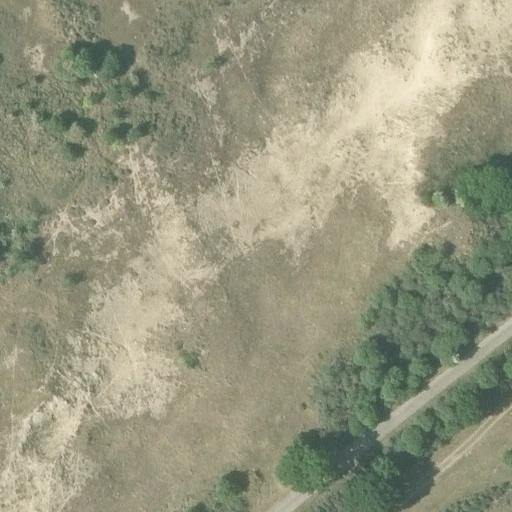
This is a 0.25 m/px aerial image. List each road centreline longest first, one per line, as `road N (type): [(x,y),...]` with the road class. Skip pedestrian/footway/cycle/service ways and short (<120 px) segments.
road 1 (track): [(279,511),(511,325)]
road 2 (track): [(385,511),(511,407)]
